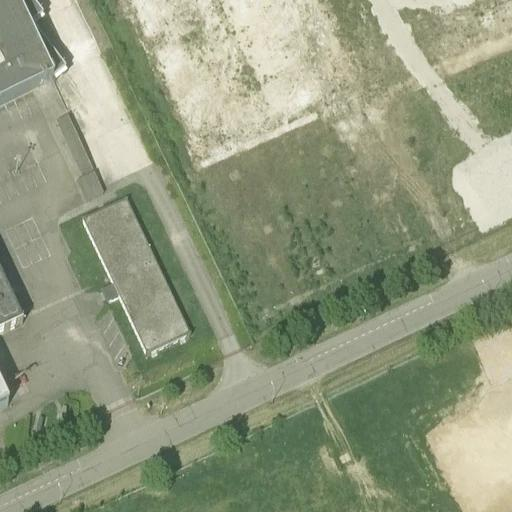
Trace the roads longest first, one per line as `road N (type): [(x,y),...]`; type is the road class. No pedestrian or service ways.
road 1 (unclassified): [(5,511),(511,272)]
road 2 (unknown): [(50,0),(101,117),(257,392)]
road 3 (unknown): [(121,457),(0,200)]
